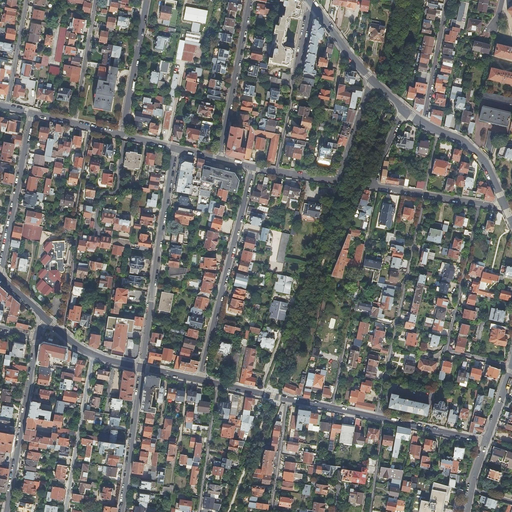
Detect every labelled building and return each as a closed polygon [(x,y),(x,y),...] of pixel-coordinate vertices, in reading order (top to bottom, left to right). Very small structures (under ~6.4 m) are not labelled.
[(6,5),(5,10),(7,10),(15,12),(16,7),(15,6),(16,0),(15,0),(7,0),(7,5),(6,5)] [(84,9),(84,11),(89,12),(91,3),(87,2),(87,1),(84,0),(82,9),(84,9)] [(118,7),(120,7),(121,4),(121,0),(119,0),(118,0),(118,3),(111,1),(111,0),(109,0),(108,4),(111,5),(110,11),(117,12),(118,7)] [(175,8),(177,0),(174,0),(165,0),(165,6),(163,5),(160,18),(164,18),(163,23),(169,24),(172,7),(175,8)] [(301,18),(304,3),(302,0),(301,0),(279,0),(280,1),(284,1),(283,4),(284,6),(286,6),(284,15),(282,15),(282,18),(279,17),(278,24),(275,24),(274,29),(285,31),(287,25),(288,25),(289,22),(287,20),(288,18),(291,16),(301,18)] [(346,0),(346,7),(355,9),(356,0),(346,0)] [(361,0),(360,10),(367,11),(369,1),(362,0),(361,0)] [(425,8),(432,10),(432,8),(436,9),(437,3),(431,1),(427,0),(425,8)] [(465,22),(467,13),(469,1),(469,0),(465,0),(465,2),(460,1),(456,20),(452,19),(451,26),(452,27),(459,28),(464,29),(465,22)] [(229,1),(227,9),(228,10),(227,17),(235,19),(236,11),(237,11),(237,8),(241,8),(241,4),(238,3),(229,1)] [(269,14),(272,14),(273,7),(268,6),(269,5),(266,4),(266,2),(259,1),(258,4),(256,13),(268,15),(269,14)] [(485,12),(487,4),(479,2),(477,10),(485,12)] [(183,19),(193,21),(200,23),(205,24),(208,10),(186,6),(183,19)] [(425,8),(425,13),(427,13),(426,18),(434,20),(435,14),(441,15),(441,11),(436,10),(432,10),(425,8)] [(44,11),(34,9),(32,17),(42,19),(44,11)] [(2,15),(1,21),(3,22),(13,24),(14,20),(15,12),(7,10),(7,14),(4,13),(2,15)] [(119,15),(117,25),(122,26),(121,27),(122,27),(122,28),(124,28),(125,28),(125,27),(126,27),(126,26),(128,18),(128,17),(123,16),(124,11),(120,11),(119,15)] [(55,26),(56,18),(49,17),(48,22),(48,24),(55,26)] [(109,29),(113,30),(116,18),(108,17),(107,25),(98,23),(98,27),(106,29),(109,29)] [(235,19),(227,17),(226,17),(224,25),(234,27),(235,19)] [(71,31),(74,31),(81,33),(82,27),(83,27),(83,24),(84,24),(85,20),(81,19),(75,18),(74,22),(71,22),(70,26),(68,26),(68,27),(67,27),(67,30),(71,31)] [(320,25),(316,19),(313,19),(308,45),(303,72),(316,75),(316,70),(313,70),(314,66),(318,46),(317,46),(319,39),(322,40),(324,30),(320,25)] [(424,19),(421,32),(430,33),(431,28),(430,28),(429,28),(431,20),(424,19)] [(467,29),(479,32),(481,21),(469,19),(467,29)] [(368,32),(370,32),(369,40),(382,42),(385,26),(379,25),(380,22),(370,20),(368,32)] [(198,32),(200,23),(193,21),(191,31),(198,32)] [(30,32),(39,34),(41,25),(32,23),(30,32)] [(219,28),(219,32),(223,33),(232,34),(234,27),(224,25),(224,29),(219,28)] [(67,27),(61,26),(55,61),(61,62),(63,52),(64,45),(65,42),(66,37),(67,30),(67,27)] [(445,41),(454,43),(454,38),(455,36),(455,37),(456,32),(458,32),(459,31),(459,28),(452,27),(451,31),(450,31),(449,36),(446,36),(445,41)] [(14,39),(16,30),(8,28),(6,37),(14,39)] [(107,42),(109,29),(106,29),(106,32),(101,31),(100,41),(107,42)] [(284,37),(285,31),(274,29),(274,34),(276,34),(275,42),(277,42),(276,43),(277,43),(276,48),(275,48),(274,50),(271,49),(270,54),(268,65),(273,66),(273,64),(281,65),(291,67),(295,49),(284,47),(283,45),(283,43),(285,42),(286,38),(284,37)] [(71,31),(67,30),(66,37),(69,37),(68,44),(74,45),(76,33),(71,32),(71,31)] [(172,37),(173,32),(163,31),(163,35),(157,34),(154,48),(164,50),(166,41),(169,41),(170,36),(172,37)] [(37,42),(38,42),(39,34),(30,32),(29,40),(32,41),(37,42)] [(200,35),(187,32),(185,39),(199,42),(200,35)] [(223,33),(219,32),(218,36),(222,37),(221,40),(231,42),(232,34),(223,33)] [(46,34),(44,43),(51,45),(53,36),(46,34)] [(265,38),(255,36),(254,41),(255,41),(254,45),(262,47),(263,41),(265,42),(265,38)] [(424,36),(423,45),(432,47),(434,37),(424,36)] [(180,59),(184,40),(180,39),(176,58),(180,59)] [(203,44),(185,40),(181,59),(193,62),(194,62),(195,56),(200,57),(202,48),(203,44)] [(0,41),(0,44),(2,45),(1,49),(12,51),(13,47),(14,47),(15,44),(4,42),(0,41)] [(27,42),(25,50),(26,50),(34,51),(35,47),(36,47),(37,42),(32,41),(32,43),(27,42)] [(480,51),(482,43),(474,41),(473,49),(480,51)] [(262,53),(270,54),(271,49),(272,45),(264,43),(262,53)] [(329,53),(328,58),(331,59),(334,45),(328,43),(326,52),(329,53)] [(490,45),(482,43),(480,51),(488,53),(490,45)] [(111,56),(113,45),(108,44),(108,46),(103,45),(102,52),(104,52),(102,64),(109,65),(111,56)] [(122,46),(113,44),(113,45),(111,56),(115,57),(113,66),(118,67),(121,68),(122,61),(120,58),(122,46)] [(511,59),(511,47),(496,44),(494,55),(511,59)] [(64,45),(63,52),(66,52),(65,56),(71,57),(71,53),(75,54),(75,53),(77,54),(78,50),(76,50),(76,49),(75,48),(75,47),(67,46),(64,45)] [(423,45),(421,53),(422,53),(429,55),(430,55),(432,47),(423,45)] [(454,55),(455,52),(452,51),(453,47),(444,45),(443,50),(444,50),(443,53),(447,54),(454,55)] [(220,48),(218,56),(218,58),(214,57),(213,57),(212,57),(212,61),(213,63),(217,64),(217,63),(226,65),(226,66),(227,63),(225,63),(225,59),(227,60),(228,58),(229,50),(227,49),(220,48)] [(36,52),(34,51),(26,50),(24,57),(35,59),(36,52)] [(261,60),(262,53),(252,51),(252,55),(251,58),(261,60)] [(41,63),(41,65),(47,66),(49,55),(42,53),(42,55),(41,63)] [(422,53),(420,62),(427,64),(429,55),(422,53)] [(453,58),(454,57),(454,55),(447,54),(447,56),(444,56),(442,63),(444,64),(452,65),(453,58)] [(69,60),(68,64),(79,66),(79,64),(80,58),(73,56),(72,60),(69,60)] [(324,59),(319,57),(317,65),(326,67),(328,61),(324,60),(324,59)] [(167,73),(169,61),(161,60),(159,71),(152,70),(150,82),(158,83),(157,86),(163,88),(164,81),(160,81),(161,78),(162,78),(163,72),(167,73)] [(105,73),(108,74),(109,66),(109,65),(102,64),(88,61),(87,66),(88,65),(99,67),(97,75),(99,75),(105,76),(105,73)] [(23,62),(20,78),(23,78),(29,79),(32,64),(23,62)] [(420,62),(418,71),(419,71),(426,72),(427,64),(420,62)] [(225,73),(226,66),(226,65),(217,63),(217,64),(215,71),(225,73)] [(444,64),(442,63),(441,71),(442,71),(449,73),(451,73),(452,65),(444,64)] [(81,67),(64,64),(63,70),(67,71),(66,76),(71,76),(71,73),(79,75),(81,67)] [(256,76),(258,67),(250,65),(249,70),(248,74),(256,76)] [(50,66),(49,73),(57,74),(58,68),(50,66)] [(110,110),(118,67),(113,66),(109,66),(108,74),(106,81),(98,79),(93,107),(110,110)] [(187,74),(186,80),(188,80),(195,82),(197,74),(201,75),(202,68),(196,67),(195,71),(192,70),(191,73),(189,72),(189,75),(187,74)] [(5,69),(0,68),(0,80),(0,81),(2,81),(3,81),(4,72),(10,73),(11,70),(5,69)] [(511,84),(511,73),(490,68),(488,79),(511,84)] [(333,75),(332,74),(333,71),(325,69),(325,73),(323,73),(322,78),(332,79),(333,75)] [(316,75),(303,72),(299,71),(298,76),(307,77),(313,78),(312,82),(314,82),(316,75)] [(360,76),(356,71),(351,71),(351,73),(345,72),(345,76),(346,76),(346,81),(349,81),(349,83),(349,84),(353,84),(354,84),(354,83),(358,83),(360,76)] [(426,72),(419,71),(417,82),(425,84),(427,73),(426,72)] [(177,73),(173,72),(168,98),(167,104),(167,105),(171,106),(177,73)] [(71,73),(71,76),(70,80),(78,82),(79,75),(71,73)] [(179,73),(177,73),(171,106),(173,106),(179,73)] [(438,74),(436,83),(441,84),(442,81),(446,82),(448,75),(443,74),(443,76),(438,74)] [(269,84),(283,87),(285,80),(266,76),(265,79),(264,83),(269,84)] [(221,85),(222,81),(222,80),(216,79),(210,78),(209,86),(210,86),(210,89),(219,91),(220,88),(221,85)] [(0,83),(0,81),(0,80),(0,92),(6,94),(8,82),(3,81),(2,81),(1,84),(0,83)] [(195,82),(188,80),(186,89),(195,91),(197,82),(195,82)] [(417,82),(416,82),(415,88),(417,88),(416,93),(420,93),(420,92),(424,93),(426,84),(425,84),(417,82)] [(47,84),(44,99),(52,101),(54,90),(50,90),(51,84),(47,83),(47,84)] [(441,84),(436,83),(434,91),(440,92),(439,93),(444,94),(445,87),(441,86),(441,84)] [(13,95),(18,96),(18,94),(24,95),(25,87),(20,86),(20,85),(15,84),(13,95)] [(36,98),(44,99),(47,84),(45,84),(45,87),(43,87),(43,88),(38,87),(36,98)] [(313,90),(313,86),(302,84),(300,94),(309,96),(310,89),(313,90)] [(338,90),(336,98),(342,99),(346,100),(346,103),(350,104),(352,93),(348,93),(348,91),(344,90),(345,85),(339,84),(338,90)] [(245,89),(244,94),(255,96),(256,93),(253,92),(254,86),(246,85),(246,89),(245,89)] [(70,90),(70,89),(60,87),(57,99),(64,100),(68,100),(69,95),(71,95),(72,90),(70,90)] [(415,88),(411,87),(409,87),(407,97),(411,97),(411,100),(415,100),(415,98),(416,95),(416,93),(417,88),(415,88)] [(271,88),(270,91),(272,91),(271,98),(270,98),(276,99),(277,94),(279,94),(280,89),(271,88)] [(209,89),(207,97),(219,99),(220,94),(221,91),(219,91),(210,89),(209,89)] [(329,94),(329,91),(321,89),(321,93),(320,93),(319,97),(328,99),(329,94)] [(344,110),(343,116),(338,115),(337,120),(342,121),(353,123),(357,111),(350,109),(351,107),(355,108),(357,96),(361,97),(363,91),(356,90),(355,93),(352,92),(352,93),(350,104),(349,107),(335,104),(334,112),(336,112),(336,108),(340,109),(339,110),(344,110)] [(511,97),(482,91),(481,97),(511,104),(511,97)] [(446,95),(444,94),(439,93),(437,93),(435,102),(442,103),(441,106),(444,106),(446,95)] [(465,100),(465,97),(457,95),(454,108),(463,110),(463,108),(464,105),(465,100)] [(153,108),(154,104),(152,104),(152,102),(150,102),(150,98),(144,97),(143,103),(144,103),(142,112),(152,114),(153,108)] [(415,100),(413,108),(421,114),(424,100),(415,98),(415,100)] [(242,104),(242,108),(252,110),(253,103),(243,101),(243,104),(242,104)] [(264,114),(263,118),(266,118),(266,116),(271,116),(270,119),(274,120),(276,113),(274,112),(275,107),(277,107),(285,109),(286,105),(266,101),(265,105),(269,105),(268,112),(267,111),(266,115),(264,114)] [(198,113),(199,113),(199,115),(210,117),(211,113),(213,113),(214,106),(209,104),(209,103),(206,102),(206,103),(201,102),(201,105),(200,105),(198,113)] [(300,106),(298,115),(308,117),(310,108),(300,106)] [(507,126),(510,113),(482,106),(479,120),(507,126)] [(156,109),(153,108),(152,114),(162,116),(163,109),(156,108),(156,109)] [(460,121),(469,123),(470,122),(470,118),(471,118),(472,118),(472,117),(472,116),(472,115),(471,115),(472,112),(468,111),(464,111),(465,108),(463,108),(463,110),(460,121)] [(440,125),(443,112),(432,110),(432,112),(428,112),(427,118),(440,125)] [(150,121),(151,117),(152,114),(137,112),(134,127),(141,129),(142,121),(150,123),(150,122),(150,121)] [(449,112),(447,112),(444,126),(450,127),(452,114),(448,114),(449,112)] [(239,123),(247,125),(249,116),(241,114),(240,118),(239,123)] [(385,114),(382,123),(386,124),(388,121),(390,115),(385,114)] [(304,126),(304,129),(307,129),(310,130),(312,118),(303,116),(301,126),(304,126)] [(8,120),(8,118),(6,117),(4,118),(3,118),(0,117),(0,127),(1,128),(1,129),(2,131),(5,132),(8,120)] [(179,138),(181,139),(184,125),(180,124),(181,121),(176,119),(172,135),(178,136),(178,137),(178,138),(179,138)] [(198,139),(201,126),(201,124),(202,120),(196,119),(194,129),(188,128),(187,133),(189,133),(188,137),(193,138),(198,139)] [(266,131),(275,133),(277,121),(274,120),(270,119),(268,119),(266,131)] [(21,145),(22,136),(17,135),(17,132),(9,130),(11,121),(9,120),(6,133),(12,134),(10,143),(15,144),(21,145)] [(21,122),(11,120),(11,121),(9,130),(17,132),(18,132),(21,122)] [(353,123),(342,121),(341,125),(341,124),(339,134),(342,134),(348,137),(351,128),(353,123)] [(148,131),(157,133),(159,126),(154,125),(154,123),(150,122),(150,123),(148,131)] [(244,159),(249,160),(252,148),(264,150),(266,139),(257,137),(257,138),(257,139),(257,140),(254,139),(255,134),(267,136),(272,137),(268,160),(274,161),(280,134),(275,133),(266,131),(258,130),(256,129),(256,126),(251,125),(249,135),(246,148),(244,159)] [(198,140),(202,140),(208,141),(210,141),(211,137),(209,136),(209,135),(208,135),(209,130),(205,129),(203,129),(203,127),(201,126),(198,139),(198,140)] [(228,155),(244,159),(246,148),(240,147),(240,145),(242,145),(242,144),(241,143),(244,128),(233,126),(231,126),(229,138),(226,152),(228,155)] [(47,141),(47,139),(48,137),(49,128),(40,127),(39,137),(38,142),(41,142),(40,146),(42,146),(42,148),(46,149),(47,141)] [(304,129),(294,127),(294,130),(293,130),(292,136),(305,139),(306,133),(303,132),(304,129)] [(405,131),(404,136),(403,137),(400,136),(399,137),(398,140),(397,140),(396,145),(405,147),(408,132),(405,131)] [(493,140),(499,139),(507,139),(508,135),(488,131),(485,146),(491,151),(493,140)] [(342,134),(339,134),(337,137),(340,138),(338,143),(338,144),(328,142),(328,143),(327,147),(331,148),(334,149),(337,149),(338,146),(340,146),(341,144),(345,146),(348,137),(342,134)] [(74,135),(72,144),(77,145),(77,146),(80,147),(82,137),(74,135)] [(46,156),(56,158),(56,156),(64,158),(68,158),(71,142),(67,142),(68,138),(63,137),(62,141),(64,141),(63,145),(60,144),(58,153),(52,152),(54,140),(53,140),(47,139),(47,141),(46,149),(44,155),(46,156)] [(295,140),(288,138),(287,146),(294,147),(295,140)] [(429,140),(424,139),(424,142),(421,141),(420,141),(419,147),(418,152),(427,153),(429,140)] [(491,151),(490,154),(492,154),(495,142),(498,141),(499,139),(493,140),(491,151)] [(294,147),(293,152),(294,152),(293,157),(300,159),(302,149),(301,149),(300,149),(301,145),(305,146),(306,142),(305,142),(295,140),(294,147)] [(12,153),(15,144),(10,143),(4,142),(2,151),(12,153)] [(95,152),(95,153),(101,154),(102,143),(97,142),(97,143),(94,143),(93,152),(95,152)] [(105,144),(103,154),(111,155),(113,146),(109,145),(105,144)] [(285,156),(292,157),(293,152),(294,147),(287,146),(285,156)] [(331,148),(327,147),(321,146),(318,157),(331,160),(332,155),(330,154),(331,148)] [(511,149),(500,146),(497,155),(499,155),(498,157),(502,158),(502,157),(503,157),(511,160),(511,149)] [(457,149),(454,148),(452,160),(458,161),(461,150),(457,149)] [(12,153),(2,151),(1,159),(11,161),(12,153)] [(141,154),(126,152),(124,166),(127,166),(127,168),(135,169),(135,168),(139,168),(141,154)] [(152,154),(152,153),(147,153),(146,163),(149,164),(149,166),(153,167),(155,155),(152,154)] [(44,165),(46,156),(44,155),(36,154),(34,163),(44,165)] [(61,178),(65,178),(66,171),(67,168),(63,167),(63,165),(64,163),(59,162),(59,159),(64,160),(64,158),(56,156),(56,158),(55,161),(54,169),(53,172),(62,173),(61,178)] [(79,170),(81,170),(83,158),(75,157),(73,166),(80,167),(79,170)] [(90,171),(98,172),(99,172),(99,168),(101,159),(99,159),(92,158),(92,161),(91,161),(90,166),(91,166),(90,171)] [(435,158),(434,164),(440,165),(439,168),(446,170),(447,167),(450,168),(451,163),(448,162),(448,161),(435,158)] [(10,163),(0,160),(0,171),(3,172),(8,173),(10,163)] [(189,195),(199,197),(200,189),(200,186),(190,184),(191,179),(201,180),(202,178),(192,176),(194,162),(185,160),(181,163),(176,191),(189,193),(189,195)] [(465,163),(460,161),(458,168),(459,169),(459,171),(467,173),(469,163),(465,163)] [(440,165),(434,164),(432,173),(445,176),(445,175),(448,176),(449,170),(446,170),(439,168),(440,165)] [(32,175),(42,177),(43,171),(48,172),(49,168),(34,165),(32,175)] [(200,186),(200,189),(212,191),(213,186),(216,168),(204,165),(202,176),(202,178),(201,180),(200,186)] [(98,174),(98,177),(103,177),(102,183),(111,185),(113,174),(109,173),(109,169),(99,168),(99,172),(98,172),(98,174)] [(213,186),(216,187),(219,188),(229,190),(236,193),(237,190),(237,189),(240,180),(235,173),(216,168),(213,186)] [(70,170),(68,181),(77,183),(78,173),(73,172),(73,171),(70,170)] [(13,185),(15,174),(10,173),(8,173),(3,172),(2,175),(3,176),(4,174),(5,174),(3,183),(13,185)] [(149,184),(141,182),(141,186),(144,187),(147,187),(149,188),(150,188),(153,189),(156,189),(156,185),(159,186),(161,174),(152,172),(149,184)] [(385,183),(398,185),(400,179),(401,173),(397,172),(396,174),(392,174),(392,175),(391,175),(391,176),(386,176),(385,183)] [(458,178),(456,177),(455,185),(460,186),(464,187),(466,177),(459,175),(458,178)] [(35,191),(38,177),(30,176),(29,177),(28,185),(27,189),(31,190),(35,191)] [(466,176),(466,177),(464,187),(462,195),(475,198),(476,192),(477,191),(466,189),(467,188),(469,188),(469,189),(471,190),(474,178),(466,176)] [(448,178),(445,189),(448,190),(452,191),(454,179),(448,178)] [(479,181),(477,191),(476,192),(480,193),(484,194),(484,193),(485,193),(487,183),(479,181)] [(488,182),(484,199),(492,200),(494,197),(488,182)] [(282,185),(274,183),(272,194),(280,195),(282,185)] [(251,199),(259,201),(263,186),(263,185),(259,184),(257,192),(253,191),(251,199)] [(86,196),(94,197),(95,195),(95,191),(96,188),(87,186),(86,191),(86,196)] [(259,201),(267,203),(269,195),(266,194),(268,187),(266,187),(263,186),(259,201)] [(288,197),(286,206),(288,207),(290,197),(293,198),(294,197),(295,194),(299,195),(300,189),(294,187),(291,187),(290,187),(288,197)] [(333,199),(336,189),(327,187),(326,198),(333,199)] [(39,201),(42,202),(44,194),(37,193),(31,192),(31,190),(27,189),(22,188),(21,192),(26,193),(25,196),(27,196),(26,198),(39,201)] [(229,190),(219,188),(217,195),(221,195),(220,197),(222,197),(222,199),(226,200),(229,190)] [(369,198),(370,190),(369,190),(365,189),(358,209),(364,210),(363,213),(361,213),(360,218),(365,219),(367,214),(371,215),(373,206),(367,205),(368,203),(369,202),(369,201),(369,200),(369,199),(370,198),(369,198)] [(154,193),(154,192),(153,192),(152,192),(151,199),(148,198),(146,205),(156,207),(158,193),(154,193)] [(61,196),(60,203),(72,206),(74,196),(62,194),(61,196)] [(188,196),(187,197),(179,195),(178,200),(180,201),(179,204),(188,205),(189,197),(188,197),(188,196)] [(39,204),(39,201),(26,198),(26,200),(24,200),(23,205),(34,207),(34,203),(39,204)] [(209,207),(208,212),(211,213),(222,216),(225,205),(219,204),(218,207),(215,206),(216,201),(211,199),(209,207)] [(321,204),(315,203),(315,205),(308,204),(304,204),(303,209),(304,209),(303,215),(319,218),(321,204)] [(394,213),(396,208),(391,207),(392,204),(384,203),(382,210),(383,211),(381,219),(380,219),(379,224),(386,225),(388,229),(391,227),(392,222),(391,221),(393,213),(394,213)] [(93,206),(86,205),(86,207),(85,207),(84,216),(91,218),(92,211),(93,206)] [(114,223),(115,217),(116,210),(103,207),(101,221),(106,222),(105,225),(109,226),(110,223),(114,223)] [(201,216),(202,211),(196,210),(179,207),(178,211),(177,211),(176,216),(175,222),(188,224),(189,219),(192,220),(193,219),(193,215),(193,214),(195,215),(201,216)] [(412,220),(414,209),(405,207),(403,218),(412,220)] [(251,218),(250,224),(260,226),(262,218),(264,219),(265,215),(256,213),(247,210),(246,214),(250,215),(249,217),(249,218),(250,218),(250,217),(251,218)] [(39,223),(42,214),(27,211),(25,220),(26,220),(25,223),(38,226),(39,223)] [(295,211),(290,234),(294,235),(299,212),(295,211)] [(454,225),(454,227),(462,229),(463,226),(465,218),(465,217),(465,214),(465,213),(461,212),(460,213),(460,215),(456,215),(454,225)] [(142,213),(141,223),(151,225),(152,220),(153,215),(142,213)] [(222,216),(211,213),(209,220),(213,221),(212,227),(220,229),(223,220),(221,219),(222,216)] [(77,219),(66,217),(64,227),(75,229),(77,219)] [(114,223),(113,228),(129,231),(131,220),(115,217),(114,223)] [(486,226),(485,231),(487,232),(487,230),(493,232),(495,223),(495,222),(488,220),(486,226)] [(355,260),(346,258),(351,234),(367,238),(369,232),(367,232),(361,231),(352,229),(354,221),(353,221),(350,228),(348,233),(339,256),(331,275),(342,277),(345,264),(353,266),(354,261),(355,260)] [(433,222),(431,228),(442,230),(443,224),(433,222)] [(40,241),(42,230),(43,226),(42,226),(38,226),(25,223),(24,223),(23,227),(21,238),(30,240),(40,241)] [(16,226),(14,226),(12,239),(20,241),(21,238),(23,227),(16,226)] [(99,242),(99,246),(100,246),(100,247),(110,248),(111,243),(112,236),(113,231),(113,229),(113,228),(106,227),(106,232),(109,232),(108,237),(102,236),(101,238),(99,237),(98,242),(99,242)] [(431,228),(430,228),(427,240),(440,243),(442,231),(442,230),(431,228)] [(218,240),(218,238),(217,238),(218,233),(208,230),(204,247),(214,249),(215,244),(216,244),(217,243),(218,240)] [(264,241),(267,241),(268,242),(269,239),(267,239),(269,231),(262,230),(261,234),(259,234),(260,233),(248,230),(247,236),(264,241)] [(283,232),(277,261),(284,263),(290,234),(283,232)] [(387,232),(386,241),(390,241),(396,242),(403,244),(404,238),(398,237),(393,236),(394,234),(387,232)] [(140,244),(148,246),(150,246),(151,241),(149,241),(146,240),(147,234),(141,233),(139,239),(139,244),(140,244)] [(95,236),(88,235),(87,237),(87,240),(87,241),(86,246),(96,248),(96,246),(98,246),(99,246),(99,242),(98,242),(99,237),(98,237),(95,236)] [(112,236),(111,243),(113,244),(124,246),(125,246),(128,247),(130,247),(132,240),(112,236)] [(244,246),(253,248),(255,239),(246,237),(244,246)] [(459,251),(462,252),(463,249),(465,242),(462,241),(462,239),(454,238),(453,244),(450,244),(449,249),(459,251)] [(61,272),(62,272),(63,271),(64,270),(64,269),(64,267),(63,251),(65,251),(65,242),(63,242),(63,240),(47,241),(43,245),(44,248),(47,252),(47,254),(45,254),(41,258),(41,261),(45,265),(45,268),(42,268),(38,272),(39,276),(41,278),(36,284),(37,287),(44,294),(47,294),(51,290),(54,293),(57,293),(60,289),(59,271),(61,272)] [(86,246),(87,241),(80,240),(78,249),(85,251),(86,246)] [(354,261),(361,262),(364,244),(358,243),(355,260),(354,261)] [(430,244),(424,243),(423,248),(420,263),(425,264),(426,264),(426,262),(427,258),(428,252),(429,249),(430,244)] [(124,246),(113,244),(112,253),(121,254),(122,247),(124,247),(124,246)] [(393,256),(402,258),(404,247),(392,244),(390,250),(394,250),(393,256)] [(171,256),(180,258),(180,256),(182,246),(172,245),(171,252),(171,256)] [(250,261),(253,252),(243,249),(241,259),(250,261)] [(459,251),(449,249),(447,257),(457,259),(459,251)] [(393,256),(392,256),(392,260),(389,259),(389,262),(391,262),(390,266),(399,268),(402,258),(393,256)] [(20,257),(18,269),(26,271),(27,266),(28,266),(29,263),(28,262),(28,258),(20,257)] [(143,262),(143,258),(132,257),(130,272),(138,273),(139,267),(142,268),(143,262)] [(216,258),(205,257),(204,263),(201,263),(200,267),(204,268),(216,269),(216,258)] [(178,267),(179,259),(170,258),(169,263),(170,263),(169,265),(178,267)] [(365,258),(363,266),(380,270),(382,262),(365,258)] [(89,264),(89,265),(92,265),(91,269),(95,270),(96,267),(102,268),(103,263),(95,261),(90,260),(89,264)] [(238,268),(243,270),(246,270),(247,271),(249,262),(241,260),(240,261),(240,260),(239,263),(240,264),(238,268)] [(83,263),(79,262),(76,276),(83,277),(84,273),(87,274),(89,265),(89,264),(83,263)] [(472,276),(481,279),(483,272),(483,270),(484,266),(476,264),(471,263),(469,274),(472,274),(472,276)] [(450,279),(452,280),(454,272),(455,268),(445,265),(442,277),(450,279)] [(506,266),(502,265),(500,272),(504,273),(504,275),(511,276),(511,266),(506,265),(506,266)] [(391,271),(389,280),(396,282),(398,273),(391,271)] [(204,279),(214,281),(216,274),(205,272),(204,279)] [(480,281),(487,282),(492,284),(493,280),(496,281),(498,282),(498,281),(499,276),(483,272),(481,279),(480,281)] [(245,287),(249,274),(242,273),(242,274),(238,273),(237,273),(237,275),(234,284),(245,287)] [(423,274),(419,273),(417,283),(424,285),(426,275),(423,274)] [(139,284),(140,280),(141,276),(130,274),(128,283),(139,284)] [(282,274),(280,274),(279,278),(280,278),(279,282),(278,282),(277,289),(276,291),(289,294),(293,277),(284,275),(282,274)] [(105,276),(101,275),(99,285),(107,286),(111,287),(113,277),(105,276)] [(371,276),(369,284),(377,285),(378,282),(379,278),(371,276)] [(446,294),(450,279),(442,277),(441,283),(440,287),(438,287),(437,286),(436,291),(446,294)] [(210,293),(213,282),(204,280),(201,291),(210,293)] [(473,286),(472,292),(477,293),(478,289),(480,283),(477,282),(473,281),(472,286),(473,286)] [(478,289),(485,291),(487,282),(480,281),(480,283),(478,289)] [(406,291),(415,293),(422,294),(423,288),(424,286),(424,285),(417,283),(415,291),(414,290),(413,288),(407,287),(406,291)] [(382,301),(392,303),(395,290),(400,291),(401,287),(388,284),(387,290),(384,290),(382,301)] [(85,288),(73,285),(68,318),(74,319),(74,320),(79,321),(81,312),(82,306),(78,306),(75,305),(77,293),(84,294),(85,290),(85,288)] [(127,288),(122,288),(118,287),(117,290),(113,289),(112,296),(116,296),(116,301),(122,302),(125,303),(127,288)] [(243,298),(245,290),(236,287),(235,291),(233,296),(243,298)] [(171,307),(174,293),(170,293),(171,289),(164,288),(163,291),(161,300),(162,300),(161,308),(171,310),(171,307)] [(478,289),(477,293),(486,295),(494,297),(495,293),(485,291),(478,289)] [(502,291),(500,290),(500,292),(501,292),(500,298),(509,300),(510,297),(511,297),(511,295),(511,292),(509,292),(502,290),(502,291)] [(415,293),(412,302),(419,304),(420,301),(422,294),(415,293)] [(475,296),(474,295),(469,294),(467,303),(474,305),(477,295),(476,295),(475,296)] [(214,303),(215,299),(198,295),(195,306),(192,308),(191,312),(193,313),(201,315),(202,308),(206,309),(208,301),(214,303)] [(20,303),(13,297),(9,310),(8,314),(12,315),(17,316),(20,303)] [(439,306),(446,308),(448,300),(438,297),(436,305),(439,306)] [(100,299),(97,298),(94,313),(103,314),(103,311),(105,311),(106,305),(106,303),(99,302),(100,299)] [(242,307),(242,305),(243,301),(233,298),(231,305),(230,304),(229,310),(241,313),(242,307)] [(116,301),(115,301),(114,308),(112,308),(111,312),(118,313),(119,307),(121,307),(122,302),(116,301)] [(274,301),(274,303),(272,312),(271,317),(283,320),(287,303),(274,301)] [(368,303),(360,301),(359,305),(361,305),(360,308),(366,310),(368,303)] [(390,310),(392,303),(382,301),(381,303),(374,302),(373,304),(373,305),(378,306),(378,307),(379,307),(382,308),(390,310)] [(412,302),(410,312),(417,314),(418,309),(419,304),(412,302)] [(371,315),(377,317),(378,313),(379,308),(373,307),(369,306),(368,310),(372,311),(371,315)] [(435,319),(443,321),(446,310),(445,310),(438,308),(437,308),(435,319)] [(475,311),(465,308),(463,317),(474,320),(476,311),(475,311)] [(493,320),(503,322),(505,311),(496,308),(494,316),(492,316),(492,318),(491,318),(491,319),(493,320)] [(410,312),(408,322),(415,323),(417,314),(410,312)] [(201,315),(193,313),(192,316),(191,315),(189,322),(191,322),(190,324),(194,325),(193,326),(197,327),(197,326),(201,327),(204,316),(201,315)] [(12,315),(8,314),(7,319),(6,323),(8,324),(9,320),(17,321),(18,316),(17,316),(12,315)] [(88,327),(88,326),(89,326),(91,315),(82,314),(80,324),(81,325),(81,324),(83,324),(83,325),(84,325),(84,326),(85,327),(87,327),(88,327)] [(134,324),(142,325),(144,317),(135,316),(134,319),(134,324)] [(441,330),(443,321),(435,319),(433,329),(441,330)] [(382,327),(383,322),(376,320),(375,326),(376,326),(375,333),(374,335),(384,337),(385,331),(382,331),(383,328),(382,327)] [(363,333),(366,323),(360,321),(356,341),(360,342),(362,342),(363,333)] [(475,337),(477,338),(479,338),(484,323),(479,321),(479,324),(477,328),(475,337)] [(113,339),(112,348),(124,351),(128,324),(116,323),(114,339),(113,339)] [(369,323),(366,323),(363,333),(370,335),(371,335),(373,335),(373,332),(373,331),(370,330),(370,329),(369,329),(370,324),(369,324),(369,323)] [(461,323),(458,336),(463,337),(463,336),(469,337),(469,336),(467,335),(469,325),(461,323)] [(240,328),(225,324),(224,329),(227,330),(226,331),(234,333),(234,329),(240,330),(240,328)] [(199,334),(200,330),(189,327),(188,331),(186,331),(186,333),(185,335),(197,338),(198,334),(199,334)] [(505,331),(492,328),(489,341),(494,342),(494,343),(505,346),(507,338),(509,338),(509,335),(504,334),(505,331)] [(269,331),(265,330),(261,329),(260,332),(260,334),(258,341),(261,341),(260,346),(262,347),(264,348),(264,347),(273,349),(275,339),(267,337),(269,331)] [(152,338),(151,338),(150,342),(150,345),(155,345),(156,339),(160,339),(161,336),(161,334),(161,333),(153,332),(152,338)] [(407,332),(406,337),(407,338),(406,344),(416,346),(417,340),(415,340),(416,334),(407,332)] [(438,344),(440,335),(429,333),(428,336),(431,337),(430,342),(437,344),(438,344)] [(91,334),(89,345),(96,348),(98,346),(99,341),(100,336),(91,334)] [(382,348),(384,338),(384,337),(374,335),(373,335),(371,335),(370,341),(373,342),(372,346),(382,348)] [(463,337),(458,336),(455,350),(463,352),(466,338),(463,337)] [(246,347),(248,339),(245,338),(240,337),(238,345),(242,346),(246,347)] [(105,338),(103,345),(106,345),(106,348),(107,348),(112,348),(113,339),(105,338)] [(196,340),(185,338),(183,347),(193,349),(194,350),(196,340)] [(233,344),(221,341),(220,347),(219,351),(224,352),(224,353),(227,354),(228,352),(229,353),(231,345),(232,346),(233,344)] [(9,355),(23,358),(26,344),(14,342),(12,352),(10,352),(9,355)] [(64,360),(64,358),(66,348),(44,343),(41,346),(38,364),(48,366),(49,359),(49,358),(48,358),(49,355),(51,355),(51,357),(55,358),(55,359),(58,360),(59,359),(64,360)] [(355,345),(354,345),(353,345),(352,350),(351,349),(350,355),(352,356),(351,358),(349,358),(348,366),(356,368),(357,362),(357,361),(358,357),(360,348),(361,346),(359,346),(355,345)] [(183,347),(182,347),(180,356),(182,356),(185,357),(191,359),(193,349),(183,347)] [(245,354),(242,368),(251,370),(256,349),(246,347),(245,354)] [(320,348),(313,347),(311,356),(318,358),(320,348)] [(174,349),(164,348),(163,353),(162,354),(162,359),(171,361),(172,358),(173,354),(174,349)] [(161,359),(162,359),(162,354),(154,352),(154,351),(150,351),(148,362),(152,363),(153,358),(161,359)] [(235,352),(229,378),(233,379),(233,380),(234,380),(235,379),(240,353),(235,352)] [(368,362),(368,365),(377,367),(379,361),(376,360),(377,355),(369,354),(368,358),(369,358),(368,362)] [(182,356),(180,356),(179,355),(178,355),(174,368),(194,372),(197,370),(199,361),(191,359),(185,357),(185,358),(191,360),(190,362),(189,362),(188,362),(183,361),(183,358),(182,357),(182,356)] [(413,373),(416,357),(409,355),(408,359),(407,358),(404,371),(413,373)] [(425,369),(434,371),(436,362),(420,359),(418,368),(425,370),(425,369)] [(73,380),(80,381),(81,377),(79,377),(81,366),(84,366),(85,361),(77,360),(76,363),(76,367),(75,370),(75,372),(74,374),(73,380)] [(449,372),(452,362),(443,360),(441,370),(440,370),(438,378),(443,380),(445,373),(444,373),(445,371),(449,372)] [(485,364),(482,375),(496,380),(500,369),(485,364)] [(377,367),(368,365),(365,376),(375,378),(376,373),(377,367)] [(50,375),(51,376),(52,372),(50,372),(50,368),(40,366),(39,373),(40,373),(50,375)] [(75,370),(76,367),(71,366),(69,373),(62,372),(61,377),(61,378),(64,378),(73,380),(74,374),(75,372),(75,370)] [(106,397),(112,398),(112,395),(109,394),(110,387),(111,387),(114,368),(111,367),(110,372),(109,381),(106,397)] [(470,378),(480,380),(482,370),(472,367),(470,378)] [(239,382),(253,385),(255,377),(250,376),(251,370),(242,368),(239,382)] [(5,383),(9,384),(10,380),(16,381),(18,370),(7,369),(5,383)] [(121,390),(119,399),(123,399),(132,400),(134,386),(136,375),(133,372),(123,369),(122,379),(123,380),(122,390),(121,390)] [(323,392),(323,388),(322,387),(323,380),(324,380),(326,370),(321,369),(321,371),(315,370),(315,373),(312,386),(311,390),(321,392),(323,392)] [(98,379),(109,381),(110,372),(99,370),(98,379)] [(466,372),(459,370),(456,381),(461,382),(460,384),(466,385),(469,373),(466,372)] [(303,396),(310,398),(311,392),(311,390),(312,386),(315,373),(308,372),(306,384),(304,391),(303,396)] [(48,385),(50,375),(40,373),(38,383),(48,385)] [(299,396),(301,396),(306,375),(302,374),(300,389),(296,387),(286,383),(283,390),(294,394),(294,393),(297,394),(299,396)] [(155,413),(156,410),(156,407),(151,406),(151,404),(152,404),(152,401),(154,400),(154,395),(153,394),(153,392),(154,392),(154,391),(154,390),(155,390),(156,387),(157,388),(155,402),(157,403),(157,402),(160,386),(161,377),(149,375),(145,377),(141,411),(147,412),(150,412),(155,413)] [(73,382),(73,380),(64,378),(64,382),(60,382),(59,389),(66,390),(66,389),(71,390),(72,385),(73,382)] [(356,402),(355,407),(373,411),(375,404),(363,402),(366,392),(364,392),(365,391),(367,392),(368,388),(370,389),(372,381),(366,379),(365,382),(362,381),(360,389),(359,389),(359,390),(356,402)] [(104,385),(95,383),(94,392),(102,394),(104,385)] [(323,392),(322,396),(325,397),(325,396),(330,397),(331,392),(329,391),(330,389),(328,388),(329,386),(324,385),(323,388),(323,392)] [(1,401),(10,402),(11,396),(8,396),(8,394),(10,394),(11,390),(9,389),(3,388),(1,401)] [(177,389),(169,388),(167,398),(176,399),(177,389)] [(490,388),(488,396),(492,397),(493,394),(495,395),(496,392),(494,391),(494,389),(490,388)] [(39,399),(49,401),(50,391),(48,390),(41,389),(39,399)] [(176,399),(175,400),(176,400),(176,402),(179,402),(180,401),(184,402),(184,399),(185,390),(177,389),(176,399)] [(82,396),(82,393),(76,392),(65,390),(63,401),(75,403),(76,397),(77,397),(77,395),(82,396)] [(349,399),(349,401),(356,402),(359,390),(355,390),(355,391),(351,390),(351,391),(349,399)] [(196,401),(197,392),(189,391),(187,402),(190,402),(191,400),(196,401)] [(398,395),(391,393),(388,407),(427,415),(429,404),(408,400),(408,399),(406,398),(406,399),(397,397),(398,395)] [(232,401),(230,414),(235,415),(239,395),(233,394),(232,401)] [(483,395),(478,394),(477,398),(473,414),(475,415),(480,417),(482,410),(480,410),(483,395)] [(99,407),(101,397),(93,396),(91,406),(99,407)] [(239,440),(245,441),(253,416),(249,415),(251,404),(252,398),(246,396),(243,415),(241,415),(240,420),(234,419),(235,415),(230,414),(229,423),(239,424),(240,424),(241,425),(239,440)] [(119,399),(112,398),(112,401),(111,401),(111,402),(109,402),(109,405),(111,405),(111,407),(112,408),(111,414),(119,415),(120,409),(121,404),(122,404),(123,399),(119,399)] [(28,416),(50,420),(51,416),(52,416),(52,413),(51,412),(51,410),(40,408),(41,402),(31,400),(28,416)] [(198,411),(209,412),(210,402),(199,401),(199,406),(197,406),(197,410),(198,410),(198,411)] [(231,401),(228,401),(226,401),(226,402),(221,401),(219,412),(224,413),(224,417),(228,418),(231,403),(230,403),(231,401)] [(435,404),(433,413),(436,414),(435,416),(436,418),(440,419),(441,418),(442,415),(445,416),(447,407),(444,406),(445,403),(444,402),(440,401),(438,402),(438,405),(435,404)] [(69,405),(69,407),(73,408),(74,403),(57,402),(56,413),(63,413),(64,404),(69,405)] [(2,405),(0,419),(10,421),(11,417),(12,418),(13,407),(2,405)] [(303,406),(299,406),(298,416),(296,428),(300,429),(302,429),(303,424),(305,424),(305,422),(309,423),(309,422),(311,412),(311,411),(302,409),(303,406)] [(469,409),(461,407),(459,415),(459,417),(467,419),(469,409)] [(93,411),(86,410),(84,418),(89,419),(88,422),(96,423),(97,420),(102,421),(102,420),(103,413),(103,412),(93,411)] [(511,413),(510,412),(506,411),(505,415),(510,417),(508,420),(503,419),(502,422),(507,424),(508,424),(508,421),(511,422),(511,413)] [(154,423),(155,413),(150,412),(150,414),(147,413),(146,422),(150,423),(154,423)] [(311,412),(309,422),(314,423),(314,424),(315,425),(320,426),(320,421),(321,415),(318,414),(319,414),(311,412)] [(456,414),(449,412),(447,422),(454,423),(455,422),(456,414)] [(63,416),(55,414),(53,421),(53,425),(61,427),(63,416)] [(111,414),(110,424),(118,425),(119,421),(120,415),(119,415),(111,414)] [(296,428),(298,416),(293,415),(289,441),(294,442),(296,428)] [(475,415),(473,422),(480,424),(482,425),(484,418),(480,417),(475,415)] [(53,425),(53,421),(52,421),(50,420),(28,416),(26,428),(36,429),(37,422),(40,423),(39,424),(42,424),(42,425),(47,426),(48,425),(52,426),(53,425)] [(170,437),(171,430),(173,417),(166,416),(164,429),(163,428),(161,437),(170,439),(170,437)] [(355,427),(352,442),(363,444),(365,437),(359,436),(361,426),(359,426),(360,418),(356,417),(355,425),(355,427)] [(275,424),(273,435),(279,436),(282,418),(278,418),(277,425),(275,424)] [(0,431),(8,433),(10,421),(0,419),(0,431)] [(320,421),(320,426),(319,429),(324,430),(323,432),(325,432),(325,430),(329,431),(331,423),(320,421)] [(471,421),(469,432),(475,433),(476,430),(482,432),(484,428),(479,427),(480,424),(473,422),(471,421)] [(229,423),(224,422),(222,435),(233,437),(235,426),(239,427),(239,424),(229,423)] [(309,422),(309,423),(309,424),(308,429),(319,431),(319,429),(320,426),(315,425),(314,424),(314,423),(309,422)] [(333,423),(329,450),(332,450),(333,445),(334,438),(334,437),(335,432),(341,433),(342,425),(333,423)] [(339,442),(352,444),(352,442),(355,427),(342,425),(341,433),(339,442)] [(151,438),(153,427),(150,427),(145,426),(144,435),(148,436),(148,437),(151,438)] [(406,439),(409,440),(411,429),(397,426),(392,456),(394,457),(395,457),(397,457),(401,438),(406,439)] [(369,427),(367,438),(368,438),(373,439),(373,442),(373,443),(376,443),(377,442),(380,429),(369,427)] [(39,442),(47,444),(51,444),(56,445),(56,444),(56,442),(55,442),(55,440),(57,440),(58,433),(56,433),(53,432),(52,438),(43,436),(43,438),(41,437),(40,438),(38,437),(37,437),(36,436),(35,436),(37,429),(36,429),(26,428),(24,440),(39,442)] [(0,442),(1,443),(0,445),(0,450),(4,451),(12,453),(15,434),(8,433),(0,431),(0,442)] [(56,444),(68,446),(69,439),(65,438),(65,434),(62,434),(58,433),(57,440),(56,442),(56,444)] [(99,436),(98,440),(99,440),(109,442),(110,435),(100,433),(99,436)] [(389,444),(392,445),(393,436),(384,435),(382,445),(383,445),(384,446),(387,447),(388,446),(389,446),(389,444)] [(149,450),(151,438),(148,437),(148,439),(143,439),(142,448),(147,448),(146,450),(149,450)] [(170,439),(169,441),(168,453),(167,460),(173,461),(174,454),(173,454),(174,446),(176,446),(176,442),(176,438),(170,437),(170,439)] [(77,459),(84,460),(90,461),(91,451),(93,439),(82,438),(81,443),(88,444),(86,456),(84,456),(78,455),(77,459)] [(243,446),(245,441),(239,440),(237,440),(231,439),(230,443),(229,448),(233,449),(233,451),(236,452),(237,450),(238,445),(243,446)] [(425,439),(425,440),(423,448),(422,452),(426,453),(426,452),(429,452),(430,450),(433,451),(435,450),(436,442),(435,441),(428,439),(427,440),(425,439)] [(100,448),(99,452),(104,453),(105,447),(109,447),(109,446),(111,446),(111,447),(112,447),(112,448),(113,448),(114,447),(115,447),(115,450),(114,454),(124,456),(125,448),(126,445),(109,442),(99,440),(98,448),(100,448)] [(38,447),(46,448),(47,444),(39,442),(38,443),(30,441),(29,449),(37,451),(38,447)] [(289,441),(288,441),(287,450),(297,451),(298,442),(294,442),(289,441)] [(195,447),(194,458),(193,466),(199,466),(202,443),(201,443),(199,442),(196,442),(195,447)] [(68,451),(69,446),(68,446),(56,444),(56,445),(51,444),(51,448),(60,450),(59,456),(63,457),(63,455),(68,455),(69,451),(68,451)] [(417,456),(422,457),(422,456),(422,452),(423,448),(420,447),(421,446),(411,444),(409,453),(413,454),(413,455),(414,457),(415,457),(417,456)] [(452,460),(456,461),(457,457),(462,458),(464,448),(454,446),(453,456),(452,460)] [(499,448),(495,447),(490,461),(495,463),(496,460),(498,459),(499,460),(506,463),(507,462),(508,464),(507,467),(511,468),(511,454),(499,450),(499,448)] [(256,468),(254,473),(267,474),(271,475),(275,450),(271,450),(265,449),(263,449),(262,452),(264,452),(262,469),(256,468)] [(145,461),(144,462),(145,463),(147,463),(149,452),(149,451),(149,450),(146,450),(146,452),(141,451),(140,460),(145,461)] [(37,460),(38,461),(40,452),(28,451),(27,459),(37,460)] [(159,452),(155,452),(154,451),(152,465),(153,465),(152,471),(149,471),(148,478),(155,479),(159,452)] [(308,464),(310,464),(314,465),(315,458),(316,453),(305,451),(303,461),(308,462),(308,464)] [(446,475),(449,475),(450,473),(452,460),(453,456),(446,454),(445,459),(441,458),(440,466),(444,467),(443,471),(440,474),(439,474),(439,476),(439,477),(440,478),(441,478),(442,478),(443,477),(446,475)] [(108,464),(115,465),(115,463),(116,461),(118,461),(119,456),(109,455),(108,464)] [(192,469),(192,467),(193,466),(194,458),(188,458),(188,456),(181,455),(180,463),(187,464),(186,468),(192,469)] [(421,462),(420,467),(427,469),(427,466),(428,466),(429,461),(429,457),(422,456),(422,457),(421,458),(421,462)] [(214,465),(224,467),(225,467),(230,468),(230,465),(231,461),(231,459),(224,458),(223,462),(222,462),(222,461),(215,460),(214,465)] [(26,470),(35,472),(37,460),(27,459),(26,468),(27,468),(26,470)] [(333,468),(335,468),(336,466),(326,464),(327,460),(323,459),(322,466),(314,465),(313,471),(327,473),(327,474),(332,475),(333,468)] [(74,477),(74,481),(81,482),(86,483),(89,463),(90,461),(84,460),(81,478),(74,477)] [(456,474),(459,461),(456,461),(452,460),(450,473),(456,474)] [(134,461),(132,472),(143,474),(144,462),(134,461)] [(296,462),(286,461),(285,471),(298,472),(298,470),(294,470),(296,462)] [(354,470),(352,481),(364,483),(367,468),(368,468),(368,464),(362,463),(362,465),(361,471),(357,471),(354,470)] [(55,478),(59,478),(64,479),(67,465),(66,465),(58,464),(55,478)] [(115,467),(104,465),(103,472),(107,472),(106,475),(115,476),(116,472),(117,471),(118,469),(117,468),(117,467),(115,467)] [(215,473),(214,481),(219,481),(220,474),(222,475),(224,467),(214,465),(213,473),(215,473)] [(338,469),(338,473),(341,473),(341,472),(343,472),(342,479),(352,481),(354,470),(348,469),(342,468),(342,467),(339,466),(338,469)] [(398,499),(399,489),(403,470),(393,468),(390,468),(383,467),(381,466),(379,476),(383,476),(383,477),(388,478),(388,477),(392,478),(389,494),(395,495),(394,498),(398,499)] [(0,477),(7,479),(9,469),(0,467),(0,477)] [(191,477),(190,484),(195,484),(196,478),(197,472),(199,473),(199,468),(192,467),(192,469),(191,477)] [(490,469),(487,477),(498,481),(501,473),(490,469)] [(27,478),(34,479),(36,472),(35,472),(26,470),(26,474),(26,475),(24,475),(24,478),(27,478)] [(302,478),(303,473),(298,472),(285,471),(284,471),(283,478),(288,478),(288,479),(293,480),(294,476),(302,478)] [(267,474),(254,473),(253,477),(263,478),(262,482),(270,483),(271,476),(267,475),(267,474)] [(451,486),(454,487),(456,479),(457,474),(456,474),(450,473),(449,475),(448,486),(451,486)] [(404,480),(402,490),(409,491),(410,485),(416,486),(418,477),(415,477),(412,476),(411,482),(404,480)] [(32,488),(33,488),(35,481),(25,479),(24,486),(32,488)] [(155,482),(141,480),(141,483),(140,483),(140,488),(151,489),(151,486),(154,486),(155,482)] [(293,481),(283,480),(282,488),(292,489),(293,481)] [(317,483),(317,481),(312,480),(311,483),(317,484),(316,492),(326,493),(327,485),(317,483)] [(86,483),(81,482),(79,489),(80,489),(79,492),(85,493),(85,489),(90,489),(91,486),(91,484),(86,483)] [(447,485),(433,482),(429,502),(421,500),(418,511),(442,511),(443,508),(446,492),(447,485)] [(310,490),(311,484),(308,483),(304,483),(303,493),(310,494),(310,491),(310,490)] [(213,492),(212,496),(215,496),(218,497),(219,493),(219,494),(220,485),(211,484),(210,487),(209,492),(213,492)] [(263,487),(264,486),(254,485),(252,485),(252,486),(251,489),(252,489),(253,490),(253,494),(262,495),(263,491),(264,491),(265,488),(264,487),(263,487)] [(53,487),(49,486),(48,491),(47,496),(51,497),(51,498),(53,498),(63,499),(65,488),(53,487)] [(112,489),(113,488),(103,486),(102,492),(101,492),(100,495),(102,495),(102,498),(110,499),(111,494),(112,494),(112,493),(113,493),(113,489),(112,489)] [(352,488),(351,488),(348,501),(367,504),(369,493),(357,491),(352,490),(352,488)] [(138,506),(147,507),(148,502),(149,502),(150,494),(139,492),(139,495),(138,501),(139,501),(138,506)] [(73,493),(72,501),(82,502),(83,498),(85,498),(85,499),(89,500),(89,497),(89,496),(78,494),(73,493)] [(264,509),(268,509),(268,504),(257,502),(257,501),(258,496),(257,496),(251,495),(250,501),(249,507),(250,507),(254,507),(264,509)] [(206,496),(205,497),(204,507),(219,510),(221,504),(220,503),(214,502),(215,496),(212,496),(211,496),(211,497),(206,496)] [(280,505),(290,506),(291,498),(281,497),(280,505)] [(397,500),(398,499),(394,498),(389,497),(388,501),(386,509),(392,510),(391,511),(395,511),(396,509),(397,503),(397,500)] [(485,505),(495,508),(497,500),(487,497),(485,505)] [(183,511),(184,510),(191,511),(192,501),(181,500),(180,503),(177,503),(175,511),(183,511)] [(405,501),(397,500),(397,503),(396,509),(403,511),(405,501)] [(26,511),(30,511),(32,504),(21,502),(19,511),(26,511)] [(313,511),(307,510),(306,511),(323,511),(325,504),(314,502),(313,511)]
